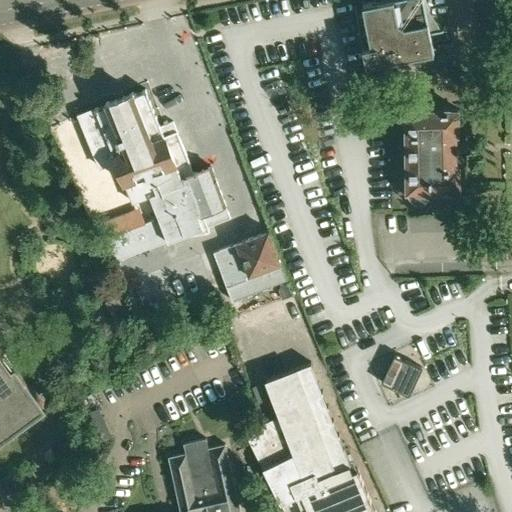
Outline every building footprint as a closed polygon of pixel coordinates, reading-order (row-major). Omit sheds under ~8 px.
[(379,0),(362,3),(364,9),(357,11),(355,5),(354,5),(366,65),(363,65),(366,80),(414,79),(415,68),(399,69),(393,59),(434,51),(430,33),(443,31),(443,29),(440,30),(422,1),(420,2),(417,0),(379,0)] [(212,166),(194,173),(174,121),(161,126),(147,89),(134,94),(134,92),(108,102),(108,104),(81,114),(100,167),(117,161),(133,201),(150,195),(156,211),(153,220),(105,237),(113,260),(231,216),(212,166)] [(459,133),(460,109),(450,109),(450,108),(442,108),(442,109),(429,109),(429,96),(411,96),(411,109),(408,109),(408,143),(408,189),(411,189),(411,193),(416,198),(424,198),(428,192),(428,190),(459,190),(459,166),(456,166),(456,133),(459,133)] [(286,280),(280,262),(268,230),(238,241),(238,242),(215,251),(226,281),(233,300),(286,280)] [(280,283),(278,289),(286,306),(297,302),(289,280),(280,283)] [(105,301),(113,317),(126,311),(118,295),(105,301)] [(94,318),(43,340),(47,350),(98,328),(94,318)] [(0,433),(3,431),(3,432),(29,413),(28,412),(43,401),(6,351),(3,353),(0,349),(0,433)] [(409,353),(380,367),(394,396),(423,382),(409,353)] [(376,511),(355,462),(348,464),(309,361),(266,380),(280,414),(275,416),(274,415),(247,427),(279,505),(297,501),(302,511),(376,511)] [(234,473),(231,474),(230,467),(233,466),(231,459),(228,460),(224,442),(207,445),(205,435),(183,441),(185,451),(167,455),(180,511),(240,511),(233,481),(236,481),(234,473)]
